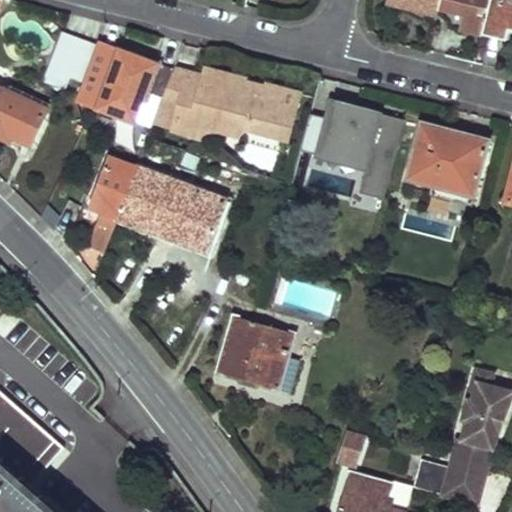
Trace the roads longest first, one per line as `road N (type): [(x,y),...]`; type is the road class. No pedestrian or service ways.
road 1 (secondary): [(0,219),(50,268),(238,511)]
road 2 (residential): [(119,0),(327,50)]
road 3 (residential): [(327,50),(511,91)]
